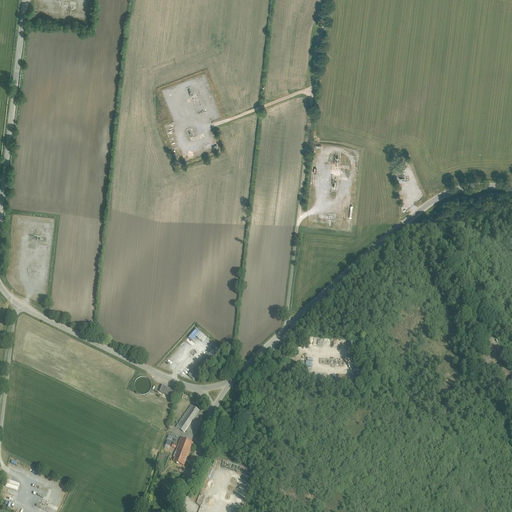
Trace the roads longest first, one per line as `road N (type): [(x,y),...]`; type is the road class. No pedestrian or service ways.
road 1 (unclassified): [(511,188),(474,184),(433,200),(226,384)]
road 2 (track): [(287,328),(323,26)]
road 3 (unclassified): [(0,286),(29,312),(180,384),(226,384)]
road 4 (unclassified): [(25,0),(0,214)]
road 5 (track): [(433,200),(511,381)]
road 6 (track): [(16,304),(0,449)]
road 7 (unclassified): [(226,384),(180,511)]
